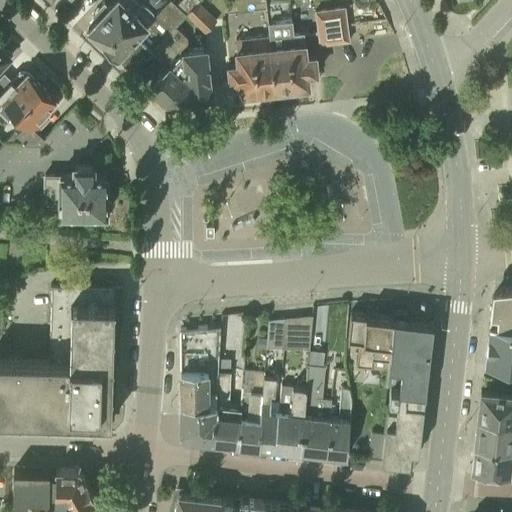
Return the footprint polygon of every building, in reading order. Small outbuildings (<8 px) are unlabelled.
[(140,2),(137,0),(115,0),(88,28),(117,56),(119,53),(129,63),(139,52),(144,56),(149,51),(158,41),(175,24),(185,13),(197,1),(197,0),(179,0),(176,3),(172,0),(167,0),(154,14),(153,10),(146,4),(140,2)] [(197,1),(185,13),(203,31),(215,19),(197,1)] [(328,20),(316,21),(318,39),(330,38),(328,20)] [(175,24),(158,41),(149,51),(166,65),(150,84),(152,85),(149,88),(161,100),(164,97),(166,99),(181,97),(181,99),(196,98),(196,96),(211,94),(205,45),(192,46),(191,41),(175,24)] [(270,33),(275,88),(309,84),(308,72),(317,71),(315,53),(308,54),(306,40),(305,40),(304,30),(270,33)] [(241,91),(275,88),(270,33),(235,37),(236,60),(228,61),(230,81),(240,80),(241,91)] [(0,66),(12,54),(7,49),(6,50),(0,44),(0,66)] [(0,108),(9,117),(42,84),(27,71),(20,70),(11,79),(3,72),(0,75),(0,108)] [(25,140),(39,140),(40,140),(40,139),(47,132),(39,124),(57,105),(56,97),(42,84),(9,117),(19,128),(16,131),(25,140)] [(51,133),(79,150),(93,128),(65,111),(51,133)] [(109,194),(107,194),(107,173),(93,173),(93,163),(74,163),(73,171),(44,172),(43,193),(38,193),(38,190),(19,190),(19,212),(38,212),(38,209),(43,209),(43,212),(48,212),(48,221),(56,221),(56,212),(107,212),(107,209),(109,209),(113,205),(113,197),(109,194)] [(51,284),(49,358),(0,357),(0,416),(112,419),(112,417),(111,417),(112,385),(116,385),(116,365),(112,365),(114,287),(115,287),(115,285),(113,285),(51,284)] [(511,285),(501,287),(492,295),(489,322),(511,324),(511,285)] [(348,337),(359,338),(357,364),(388,366),(388,365),(387,365),(394,315),(391,314),(391,316),(377,314),(378,310),(367,309),(367,313),(352,312),(353,310),(351,310),(348,337)] [(386,385),(391,385),(385,431),(382,458),(409,461),(410,456),(414,456),(415,449),(418,449),(423,404),(421,404),(423,391),(426,391),(434,321),(432,321),(433,319),(431,319),(431,320),(422,319),(422,317),(409,315),(407,311),(396,310),(394,315),(387,365),(388,365),(388,366),(386,385)] [(284,347),(309,347),(312,314),(287,316),(284,347)] [(266,346),(284,347),(287,316),(268,318),(267,337),(266,346)] [(488,360),(487,364),(511,367),(511,324),(489,322),(484,360),(488,360)] [(180,327),(180,364),(180,383),(181,401),(180,430),(184,435),(185,434),(212,438),(217,369),(218,369),(220,324),(180,327)] [(266,350),(266,346),(267,337),(257,336),(256,349),(266,350)] [(306,385),(298,448),(324,451),(328,414),(329,414),(331,396),(322,396),(325,364),(306,362),(305,385),(306,385)] [(212,438),(236,441),(240,413),(241,403),(243,393),(245,367),(243,367),(239,404),(229,404),(230,369),(218,369),(217,369),(212,438)] [(236,441),(257,443),(263,389),(264,377),(264,373),(264,369),(245,367),(243,393),(241,403),(240,413),(236,441)] [(257,443),(272,445),(276,408),(277,408),(277,401),(278,401),(279,392),(274,392),(276,374),(264,373),(264,377),(263,389),(257,443)] [(272,445),(298,448),(306,385),(305,385),(293,383),(291,402),(278,401),(277,401),(277,408),(276,408),(272,445)] [(338,415),(329,414),(328,414),(324,451),(347,453),(349,434),(350,416),(351,398),(349,387),(340,386),(338,415)] [(511,393),(481,389),(477,416),(511,419),(511,393)] [(511,419),(477,416),(474,444),(511,447),(511,419)] [(368,456),(382,458),(385,431),(371,430),(368,456)] [(478,469),(511,472),(511,447),(474,444),(472,461),(478,469)] [(40,511),(96,511),(100,507),(93,493),(94,493),(87,480),(86,481),(79,468),(56,467),(56,472),(50,472),(50,468),(14,468),(13,503),(27,503),(27,496),(49,497),(49,496),(55,496),(37,505),(40,511)] [(218,511),(220,498),(220,494),(184,490),(183,500),(176,499),(172,511),(218,511)] [(260,511),(262,499),(239,497),(238,504),(232,504),(233,500),(220,498),(218,511),(260,511)] [(306,511),(306,506),(307,504),(262,499),(260,511),(306,511)]
